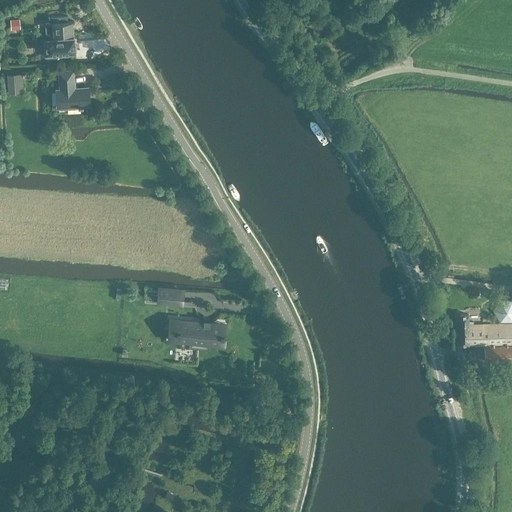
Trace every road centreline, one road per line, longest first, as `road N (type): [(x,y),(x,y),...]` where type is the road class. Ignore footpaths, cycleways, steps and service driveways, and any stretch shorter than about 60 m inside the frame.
road 1 (tertiary): [(291,511),(309,402),(289,322),(98,0)]
road 2 (unclassified): [(465,511),(469,467),(400,240),(245,0)]
